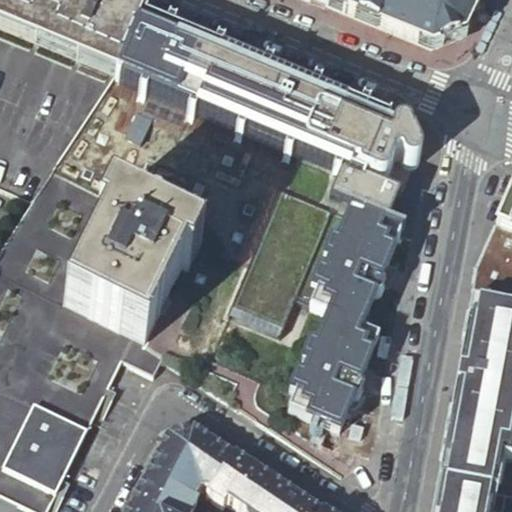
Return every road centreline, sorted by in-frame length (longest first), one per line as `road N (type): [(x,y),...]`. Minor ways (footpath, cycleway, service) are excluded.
road 1 (residential): [(479,116),(401,511)]
road 2 (residential): [(357,511),(169,389),(105,511)]
road 3 (residential): [(479,116),(207,0)]
